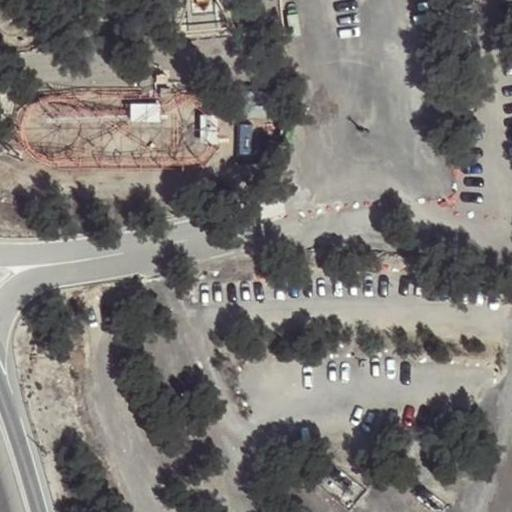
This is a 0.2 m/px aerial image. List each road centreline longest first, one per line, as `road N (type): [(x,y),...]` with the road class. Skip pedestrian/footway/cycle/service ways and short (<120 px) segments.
road 1 (unclassified): [(0,316),(5,300),(28,282),(152,251)]
road 2 (unclassified): [(152,251),(0,252)]
